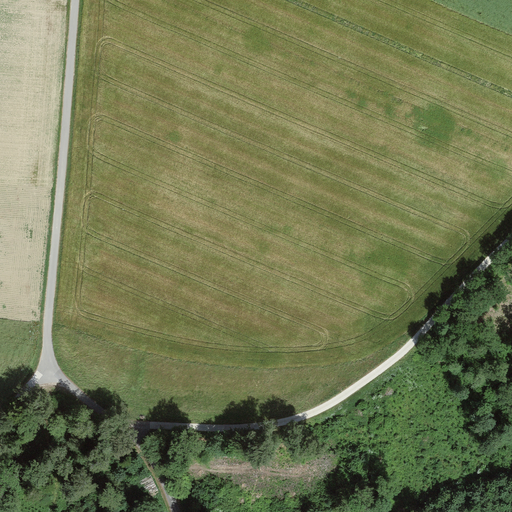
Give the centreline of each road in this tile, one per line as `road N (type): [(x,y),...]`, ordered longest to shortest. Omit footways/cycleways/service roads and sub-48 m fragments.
road 1 (unclassified): [(75,0),(48,366),(131,426),(177,511)]
road 2 (track): [(131,426),(274,424),(339,399),(401,353),(511,237)]
